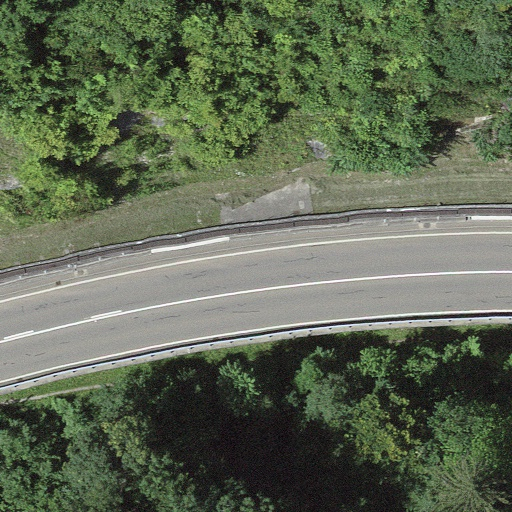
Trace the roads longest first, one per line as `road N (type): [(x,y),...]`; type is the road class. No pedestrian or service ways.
road 1 (secondary): [(0,344),(121,314),(293,287),(511,274)]
road 2 (track): [(511,191),(272,208)]
